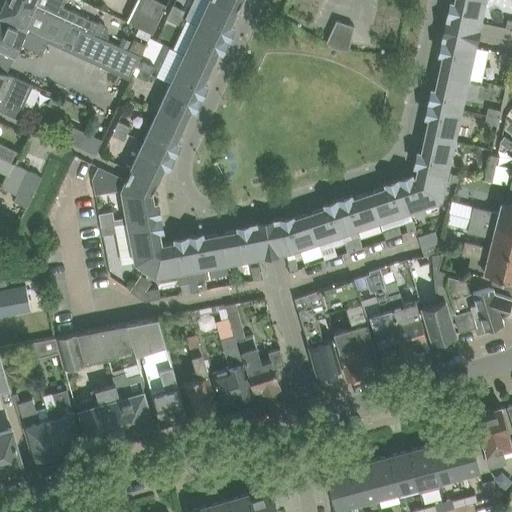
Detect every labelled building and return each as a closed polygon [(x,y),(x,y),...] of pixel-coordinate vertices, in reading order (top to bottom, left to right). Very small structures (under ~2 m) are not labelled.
[(108,38),(24,0),(4,0),(4,2),(1,2),(0,4),(0,9),(0,10),(0,9),(0,16),(46,37),(127,76),(138,53),(129,49),(108,39),(108,38)] [(24,0),(94,32),(98,22),(61,5),(63,0),(24,0)] [(153,33),(167,3),(160,0),(136,0),(127,20),(153,33)] [(209,0),(198,24),(228,38),(234,25),(231,23),(238,6),(241,0),(209,0)] [(439,70),(468,77),(477,33),(484,0),(454,0),(455,1),(452,0),(450,0),(449,7),(448,15),(445,26),(443,38),(441,45),(439,52),(443,53),(439,70)] [(170,11),(182,16),(185,9),(173,4),(170,11)] [(182,16),(170,11),(167,18),(178,23),(182,16)] [(46,37),(0,16),(0,47),(10,52),(16,40),(40,51),(46,37)] [(337,19),(327,41),(330,44),(335,46),(339,48),(344,48),(349,48),(354,25),(337,19)] [(228,38),(198,24),(184,53),(211,65),(218,49),(222,51),(228,38)] [(134,38),(129,49),(138,53),(141,54),(146,44),(134,38)] [(511,58),(511,54),(500,51),(498,59),(511,62),(511,58)] [(211,65),(184,53),(171,82),(201,96),(207,83),(204,81),(211,65)] [(139,67),(151,72),(154,65),(143,60),(139,67)] [(33,83),(13,74),(0,67),(0,108),(17,117),(33,83)] [(151,72),(139,67),(136,74),(148,80),(151,72)] [(429,101),(461,108),(468,77),(439,70),(436,88),(432,87),(429,101)] [(158,111),(184,123),(192,107),(195,109),(201,96),(171,82),(158,111)] [(454,139),(461,108),(429,101),(425,115),(429,116),(426,133),(454,139)] [(488,106),(487,113),(499,116),(501,109),(488,106)] [(184,123),(158,111),(144,140),(174,154),(180,141),(177,139),(184,123)] [(499,116),(487,113),(485,121),(498,124),(499,116)] [(116,126),(127,132),(131,125),(119,120),(116,126)] [(96,153),(102,139),(73,125),(67,140),(96,153)] [(127,132),(116,126),(112,134),(124,139),(127,132)] [(415,163),(447,170),(454,139),(426,133),(422,150),(418,149),(416,156),(415,163)] [(511,139),(504,134),(500,140),(510,148),(511,145),(511,139)] [(0,154),(10,159),(15,148),(0,141),(0,140),(0,139),(0,154)] [(174,154),(144,140),(127,178),(122,188),(128,221),(161,215),(158,201),(154,201),(152,191),(157,182),(165,165),(168,167),(174,154)] [(487,166),(495,167),(498,155),(490,153),(487,166)] [(31,199),(42,175),(14,162),(3,186),(17,193),(31,199)] [(399,177),(409,209),(441,198),(447,170),(415,163),(415,164),(418,165),(416,175),(414,176),(412,172),(399,177)] [(122,188),(127,178),(98,165),(93,176),(96,193),(122,188)] [(495,167),(487,166),(485,178),(492,180),(495,167)] [(370,191),(379,219),(409,209),(399,177),(385,182),(386,185),(370,191)] [(511,178),(506,201),(503,200),(500,209),(475,203),(471,216),(511,226),(511,178)] [(338,197),(349,229),(379,219),(370,191),(353,197),(352,193),(338,197)] [(28,205),(31,199),(17,193),(14,199),(28,205)] [(309,211),(318,239),(349,229),(338,197),(324,202),(326,206),(309,211)] [(222,232),(227,261),(265,253),(272,252),(285,250),(289,249),(318,239),(309,211),(294,216),(294,214),(279,217),(266,220),(253,222),(238,225),(238,229),(222,232)] [(161,215),(128,221),(135,261),(146,268),(162,243),(159,230),(163,229),(161,215)] [(101,226),(114,224),(113,216),(100,218),(101,226)] [(408,231),(416,229),(412,216),(404,219),(408,231)] [(511,251),(511,226),(471,216),(468,229),(493,235),(491,246),(511,251)] [(114,224),(101,226),(103,234),(116,232),(114,224)] [(204,235),(203,233),(203,231),(189,234),(196,267),(227,261),(222,232),(204,235)] [(196,267),(189,234),(175,237),(176,241),(162,243),(146,268),(156,274),(177,270),(178,280),(180,280),(189,278),(198,277),(196,267)] [(351,237),(355,249),(363,246),(359,234),(351,237)] [(355,249),(351,237),(344,239),(348,251),(355,249)] [(511,251),(491,246),(465,239),(465,242),(462,251),(472,254),(469,265),(484,269),(498,273),(511,276),(511,251)] [(434,242),(422,246),(424,254),(437,250),(434,242)] [(446,281),(447,270),(437,267),(442,251),(432,253),(435,282),(446,281)] [(288,257),(290,270),(298,269),(296,256),(288,257)] [(262,278),(259,265),(252,266),(254,279),(262,278)] [(370,272),(365,273),(370,291),(375,289),(377,296),(382,313),(371,316),(373,323),(377,336),(382,355),(406,348),(392,305),(389,292),(380,265),(371,268),(369,269),(370,272)] [(504,319),(511,295),(511,282),(472,269),(469,279),(447,270),(446,281),(451,297),(455,311),(456,313),(454,313),(459,330),(475,325),(476,328),(477,331),(499,324),(498,321),(504,319)] [(205,275),(198,277),(200,289),(207,288),(205,275)] [(200,289),(198,277),(189,278),(192,291),(200,289)] [(377,349),(367,317),(367,316),(362,300),(356,279),(321,288),(327,310),(328,310),(347,305),(352,325),(334,330),(336,336),(348,378),(382,368),(377,349)] [(457,333),(451,314),(454,313),(456,313),(455,311),(451,297),(446,281),(435,282),(436,301),(422,305),(427,321),(432,340),(457,333)] [(26,284),(0,288),(0,314),(31,308),(26,284)] [(146,299),(161,297),(159,286),(144,289),(146,299)] [(332,337),(336,336),(328,310),(327,310),(321,288),(296,296),(295,295),(318,374),(329,371),(332,372),(336,371),(337,369),(341,368),(332,337)] [(401,288),(389,292),(392,305),(406,348),(416,345),(417,348),(419,349),(425,348),(427,345),(426,342),(428,341),(419,309),(408,312),(405,301),(401,288)] [(254,346),(251,336),(246,337),(238,309),(228,312),(230,317),(235,334),(238,333),(255,389),(263,386),(264,390),(280,386),(274,366),(285,363),(281,347),(269,350),(271,358),(262,361),(257,345),(254,346)] [(159,316),(126,322),(133,346),(135,352),(141,351),(151,347),(158,350),(168,347),(159,316)] [(253,394),(247,374),(236,340),(235,334),(230,317),(217,321),(230,365),(212,370),(221,400),(236,395),(237,398),(239,398),(243,400),(249,398),(251,394),(253,394)] [(133,346),(126,322),(76,332),(85,361),(133,346)] [(85,361),(76,332),(56,336),(61,352),(65,367),(82,363),(85,361)] [(218,404),(212,385),(197,333),(187,336),(199,376),(182,381),(191,412),(193,411),(197,414),(203,412),(204,408),(218,404)] [(41,339),(30,342),(34,359),(45,356),(41,339)] [(0,467),(22,461),(17,442),(12,427),(0,430),(0,389),(11,387),(0,347),(0,467)] [(174,366),(168,347),(158,350),(151,347),(141,351),(161,421),(187,413),(174,366)] [(153,423),(147,404),(138,373),(127,376),(125,370),(113,374),(115,382),(130,430),(140,427),(140,429),(151,426),(150,424),(153,423)] [(131,432),(130,430),(115,382),(91,389),(94,396),(79,401),(90,441),(93,440),(94,443),(104,440),(103,438),(119,433),(119,435),(131,432)] [(54,392),(57,404),(48,407),(51,417),(60,450),(64,449),(65,450),(70,449),(71,447),(83,443),(78,424),(67,388),(54,392)] [(60,450),(51,417),(40,420),(34,398),(19,402),(35,457),(49,453),(50,455),(55,453),(56,451),(60,450)] [(511,448),(511,439),(501,404),(474,413),(489,465),(507,460),(504,451),(511,448)] [(479,467),(469,432),(449,438),(458,473),(479,467)] [(438,478),(458,473),(449,438),(429,443),(438,478)] [(438,478),(429,443),(409,449),(418,484),(420,491),(440,486),(438,478)] [(398,489),(418,484),(409,449),(388,454),(398,489)] [(378,494),(398,489),(388,454),(368,459),(378,494)] [(358,500),(378,494),(368,459),(348,465),(358,500)] [(337,505),(358,500),(348,465),(327,470),(337,505)] [(493,479),(482,482),(487,497),(498,494),(493,479)] [(256,511),(278,511),(271,485),(250,491),(256,511)] [(234,511),(256,511),(250,491),(230,497),(234,511)] [(478,500),(475,492),(464,495),(466,503),(478,500)] [(454,506),(466,503),(464,495),(452,498),(454,506)] [(234,511),(230,497),(210,503),(212,511),(234,511)] [(212,511),(210,503),(190,509),(190,511),(212,511)] [(425,511),(431,511),(437,510),(435,503),(424,506),(425,511)]
